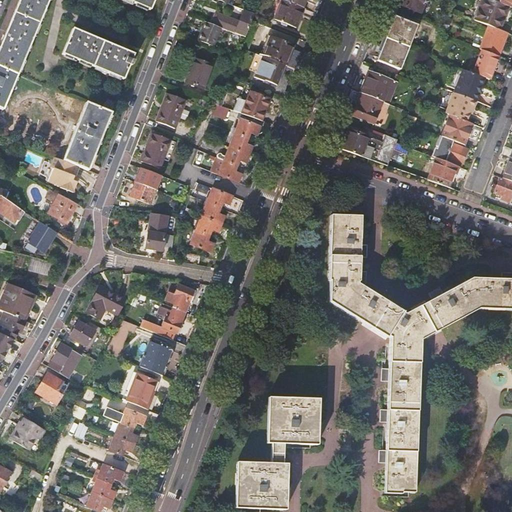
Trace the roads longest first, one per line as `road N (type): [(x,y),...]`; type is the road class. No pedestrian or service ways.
road 1 (secondary): [(168,511),(301,158)]
road 2 (residential): [(99,256),(98,207),(178,0)]
road 3 (secondary): [(228,282),(139,510)]
road 4 (residential): [(511,237),(301,158)]
road 5 (residential): [(0,410),(67,286),(99,256)]
road 6 (secondary): [(301,158),(364,0)]
road 7 (secondary): [(342,0),(280,151)]
road 8 (secondary): [(280,151),(228,282)]
road 9 (residential): [(228,282),(99,256)]
